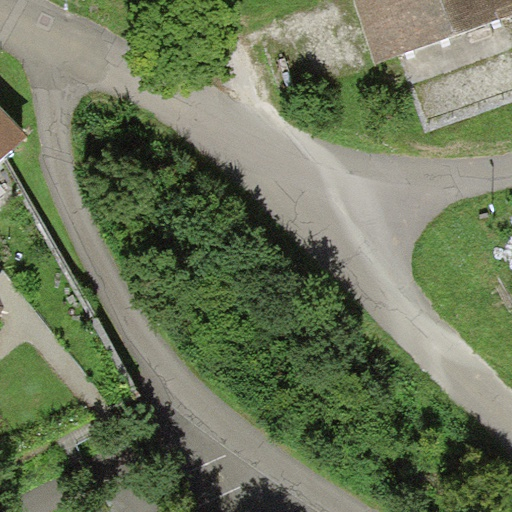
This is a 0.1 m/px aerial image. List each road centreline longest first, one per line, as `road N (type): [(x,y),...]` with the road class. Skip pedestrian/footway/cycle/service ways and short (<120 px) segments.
road 1 (track): [(511,400),(321,226),(228,109)]
road 2 (residential): [(228,109),(0,7)]
road 3 (track): [(321,226),(511,176)]
